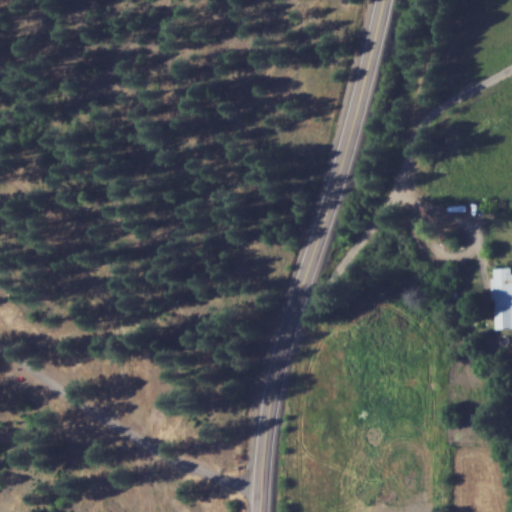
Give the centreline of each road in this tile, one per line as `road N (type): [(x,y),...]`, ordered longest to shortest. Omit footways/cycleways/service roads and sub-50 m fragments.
road 1 (tertiary): [(260,511),(279,355),(370,0)]
road 2 (residential): [(279,355),(397,190),(442,102),(511,65)]
